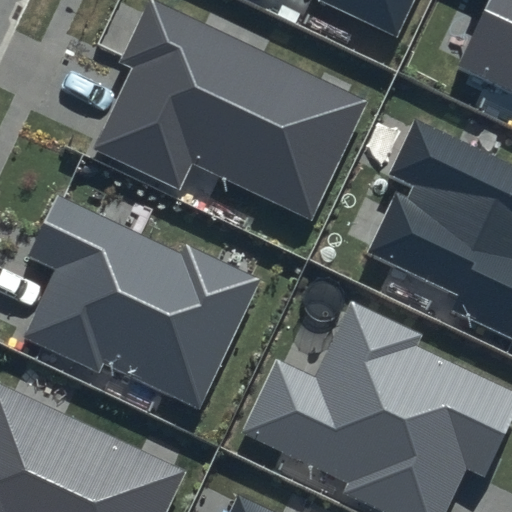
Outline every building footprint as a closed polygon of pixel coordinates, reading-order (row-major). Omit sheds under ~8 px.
[(369,99),(158,0),(149,0),(119,63),(130,69),(93,148),(180,189),(193,163),(312,219),(369,99)] [(326,0),(397,33),(413,0),(326,0)] [(511,0),(494,0),(463,66),(511,88),(511,0)] [(511,162),(415,118),(389,176),(400,182),(368,251),(462,294),(453,311),(511,338),(511,162)] [(179,253),(58,196),(29,256),(57,269),(24,339),(99,374),(104,363),(200,407),(261,278),(184,242),(179,253)] [(424,334),(352,299),(315,377),(276,359),(241,433),(347,484),(342,493),(381,511),(444,511),(466,467),(484,476),(511,416),(511,391),(418,347),(424,334)] [(169,511),(189,470),(0,380),(0,511),(169,511)] [(280,511),(238,492),(229,511),(280,511)]
